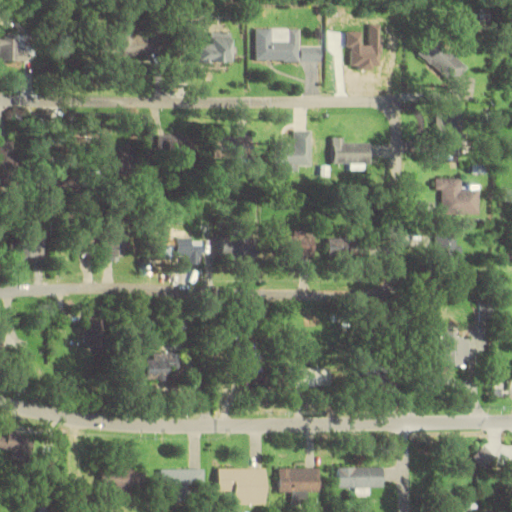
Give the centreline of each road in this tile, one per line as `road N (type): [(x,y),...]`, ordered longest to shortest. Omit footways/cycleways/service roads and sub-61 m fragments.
road 1 (residential): [(0,292),(343,299),(388,291),(400,149),(394,113),(381,104),(0,101)]
road 2 (tertiary): [(511,422),(153,427),(95,424),(0,403)]
